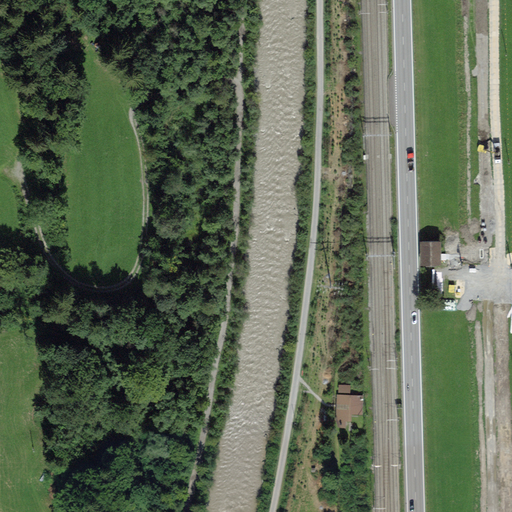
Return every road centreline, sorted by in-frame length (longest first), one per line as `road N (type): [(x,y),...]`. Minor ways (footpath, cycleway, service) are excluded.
road 1 (track): [(272,511),(316,160),(319,0)]
road 2 (secondary): [(416,511),(401,0)]
